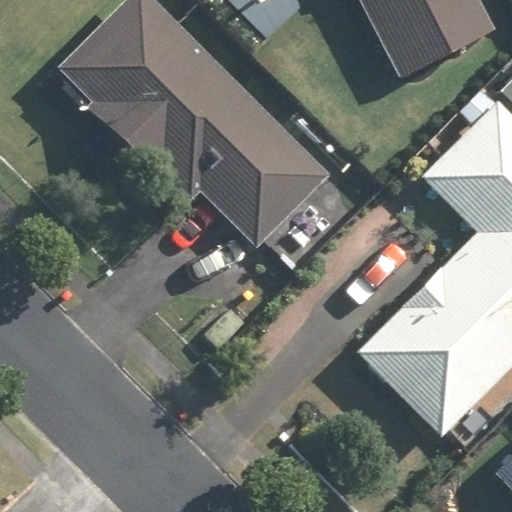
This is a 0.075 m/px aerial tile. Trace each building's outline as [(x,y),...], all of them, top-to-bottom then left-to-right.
[(152,0),(129,0),(51,84),(139,167),(156,149),(261,247),(334,170),(152,0)] [(353,0),(398,84),(500,29),(484,0),(353,0)] [(511,82),(501,91),(511,103),(511,82)] [(439,437),(511,367),(511,118),(500,105),(423,179),(480,239),(359,353),(439,437)] [(511,459),(493,477),(511,497),(511,459)]
